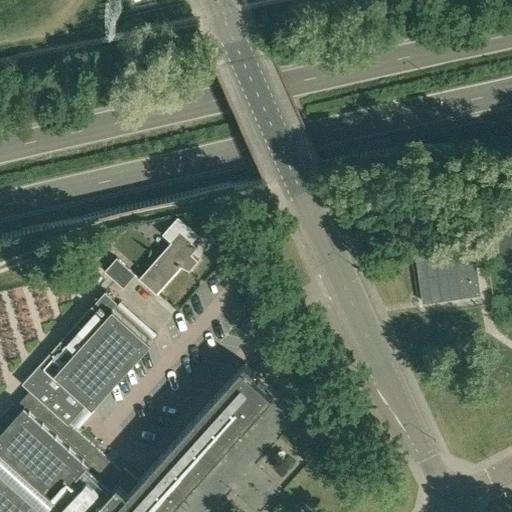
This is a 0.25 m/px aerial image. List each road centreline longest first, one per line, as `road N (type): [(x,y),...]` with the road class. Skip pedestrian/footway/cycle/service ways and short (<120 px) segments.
road 1 (tertiary): [(452,509),(217,0)]
road 2 (trunk): [(0,207),(511,91)]
road 3 (trunk): [(511,35),(0,151)]
road 4 (track): [(295,173),(84,223),(0,267)]
road 5 (track): [(190,0),(0,44)]
